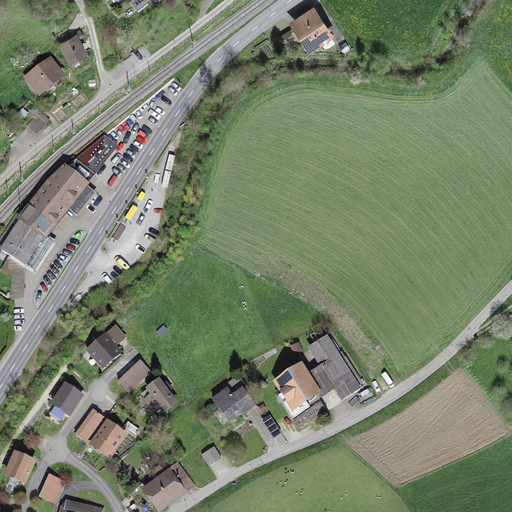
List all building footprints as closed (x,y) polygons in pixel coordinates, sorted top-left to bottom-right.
[(146,0),(129,0),(138,10),(148,3),(146,0)] [(313,11),(295,22),(310,47),(329,35),(313,11)] [(60,42),(70,60),(84,52),(77,38),(83,36),(80,31),(60,42)] [(126,41),(121,45),(129,56),(134,52),(126,41)] [(129,56),(121,45),(115,49),(123,60),(129,56)] [(39,94),(61,78),(50,63),(28,79),(39,94)] [(36,116),(28,126),(38,134),(46,124),(36,116)] [(78,211),(95,189),(90,183),(66,163),(31,201),(2,245),(34,268),(53,240),(46,235),(69,205),(78,211)] [(116,327),(88,350),(103,367),(119,353),(114,348),(125,338),(116,327)] [(333,385),(341,397),(362,383),(346,358),(341,361),(326,339),(311,349),(319,362),(316,364),(320,370),(308,378),(301,367),(276,383),(293,410),(333,385)] [(291,350),(294,358),(302,356),(299,347),(291,350)] [(123,369),(140,386),(150,376),(133,359),(123,369)] [(140,386),(123,369),(113,379),(130,396),(140,386)] [(153,396),(146,401),(155,409),(160,406),(165,412),(175,404),(159,382),(148,390),(153,396)] [(65,385),(52,404),(69,415),(82,396),(65,385)] [(222,407),(231,420),(253,404),(243,390),(233,397),(227,390),(213,400),(219,409),(222,407)] [(319,405),(294,420),(298,428),(323,412),(319,405)] [(99,416),(91,428),(100,434),(108,423),(99,416)] [(100,434),(92,445),(104,454),(108,447),(112,450),(124,434),(108,423),(100,434)] [(92,445),(100,434),(91,428),(83,438),(92,445)] [(209,466),(221,458),(214,447),(202,455),(209,466)] [(16,454),(7,475),(23,483),(33,462),(16,454)] [(185,488),(191,483),(178,465),(162,477),(164,480),(156,486),(153,482),(145,489),(159,507),(176,495),(177,497),(187,490),(185,488)] [(49,476),(40,497),(54,504),(64,482),(49,476)] [(102,511),(103,510),(69,502),(66,511),(102,511)]
